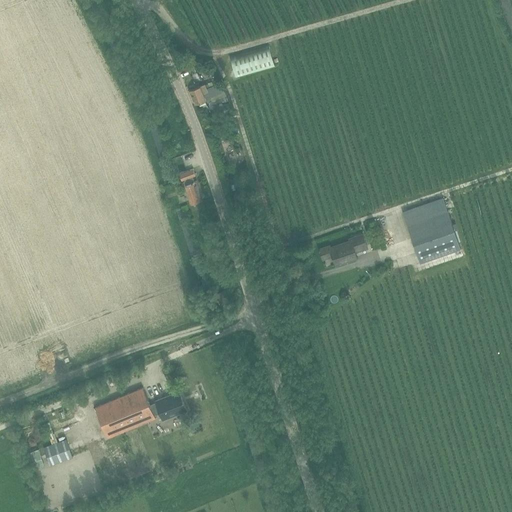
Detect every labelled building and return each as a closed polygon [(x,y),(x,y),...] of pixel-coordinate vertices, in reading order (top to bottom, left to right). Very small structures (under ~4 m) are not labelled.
[(269,45),(230,57),(236,78),(275,67),(269,45)] [(196,105),(224,93),(220,83),(207,88),(206,84),(201,85),(189,90),(196,105)] [(192,202),(201,199),(203,199),(197,181),(194,182),(192,177),(196,175),(194,168),(180,172),(182,179),(184,179),(192,202)] [(462,248),(444,198),(403,212),(421,263),(462,248)] [(323,260),(333,256),(335,264),(356,257),(354,252),(367,248),(362,234),(350,238),(350,239),(331,246),(331,245),(319,249),(323,260)] [(224,297),(219,299),(221,305),(232,301),(230,296),(229,292),(223,293),(224,297)] [(59,355),(40,362),(45,375),(64,368),(59,355)] [(155,401),(156,403),(151,405),(143,387),(95,407),(108,437),(156,418),(155,414),(160,412),(163,419),(187,409),(180,391),(155,401)] [(48,445),(46,446),(27,453),(34,471),(73,457),(67,439),(60,441),(56,431),(81,421),(74,405),(43,417),(49,432),(44,434),(48,445)]
